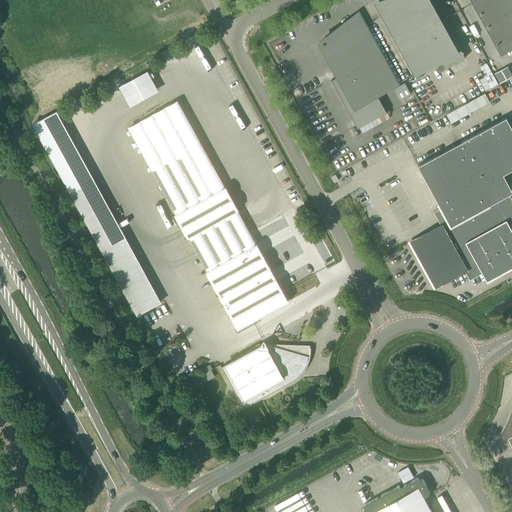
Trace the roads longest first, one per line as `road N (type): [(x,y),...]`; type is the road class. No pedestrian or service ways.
road 1 (unclassified): [(366,284),(234,46),(248,18),(281,0)]
road 2 (primary): [(136,492),(0,238)]
road 3 (primary): [(0,291),(118,501)]
road 4 (unclassified): [(197,489),(320,422)]
road 5 (unknown): [(321,291),(332,323),(329,354),(289,390)]
